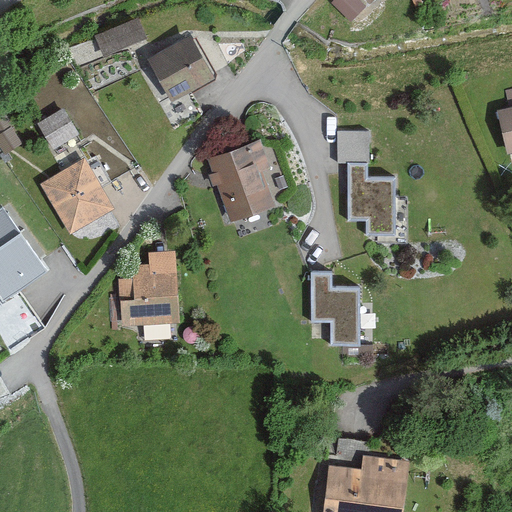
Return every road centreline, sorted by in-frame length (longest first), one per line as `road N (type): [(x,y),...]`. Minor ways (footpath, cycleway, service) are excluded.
road 1 (residential): [(122,246),(307,0)]
road 2 (track): [(76,511),(36,346),(122,246)]
road 3 (residential): [(511,368),(477,368),(346,409)]
